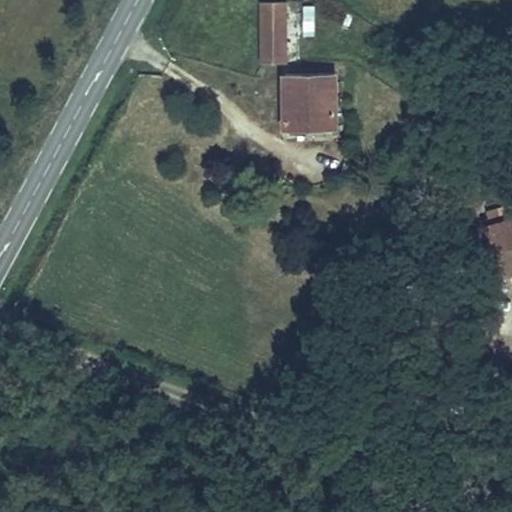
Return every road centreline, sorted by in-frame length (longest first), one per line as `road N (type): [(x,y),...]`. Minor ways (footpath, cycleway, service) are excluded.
road 1 (unknown): [(0,319),(319,431),(511,461)]
road 2 (secondary): [(0,257),(137,0)]
